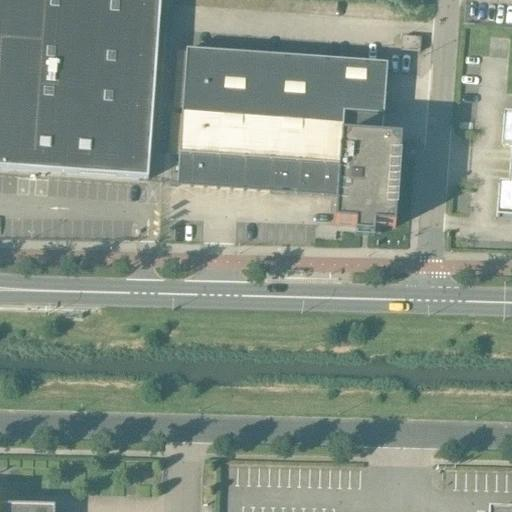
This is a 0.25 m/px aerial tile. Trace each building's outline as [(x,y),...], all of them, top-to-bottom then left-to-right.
[(0,0),(0,170),(147,181),(160,0),(0,0)] [(191,0),(191,5),(407,20),(409,1),(408,0),(191,0)] [(419,53),(420,39),(401,37),(400,51),(419,53)] [(384,98),(387,66),(186,52),(176,185),(171,185),(171,187),(336,198),(334,225),(355,226),(354,237),(373,239),(374,228),(394,229),(401,140),(381,139),(384,98)] [(511,115),(503,115),(501,146),(511,147),(508,185),(498,185),(496,219),(511,219),(511,115)]
